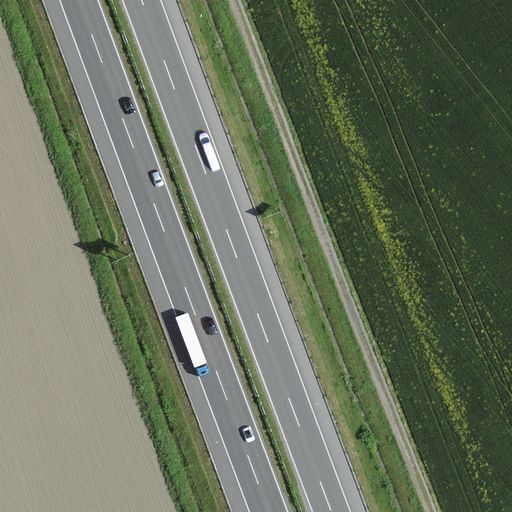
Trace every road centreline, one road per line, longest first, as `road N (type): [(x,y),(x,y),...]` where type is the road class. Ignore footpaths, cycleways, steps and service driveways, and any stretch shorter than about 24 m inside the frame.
road 1 (track): [(432,511),(236,0)]
road 2 (motorway): [(331,511),(142,0)]
road 3 (motorway): [(79,0),(268,511)]
